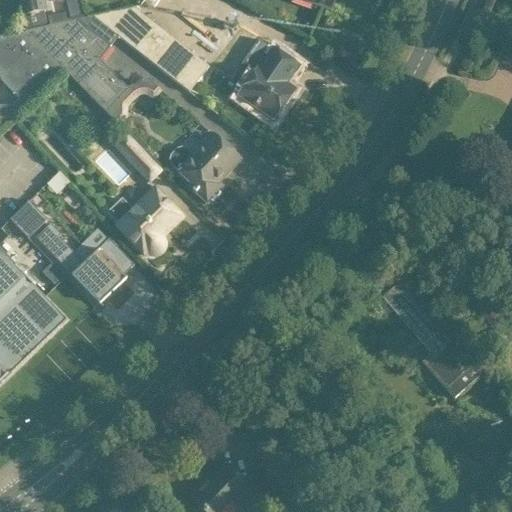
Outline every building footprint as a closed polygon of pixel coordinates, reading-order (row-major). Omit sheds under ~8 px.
[(18,0),(22,17),(38,14),(46,12),(43,0),(18,0)] [(304,0),(330,9),(333,0),(304,0)] [(188,93),(209,68),(133,8),(92,18),(188,93)] [(25,32),(63,70),(77,85),(98,59),(100,61),(110,47),(77,21),(47,27),(25,32)] [(0,79),(26,106),(63,70),(25,32),(0,37),(0,79)] [(255,72),(239,96),(273,120),(289,96),(282,92),(286,87),(283,85),(296,66),(273,50),(272,51),(257,41),(242,63),(255,72)] [(127,89),(100,61),(98,59),(77,85),(105,113),(120,129),(127,120),(127,110),(134,100),(137,98),(139,97),(144,96),(146,97),(150,99),(154,103),(161,91),(157,88),(154,86),(151,84),(148,84),(144,83),(140,84),(136,85),(132,86),(127,89)] [(213,135),(192,157),(184,149),(181,149),(176,150),(170,157),(169,162),(170,165),(191,184),(188,187),(206,204),(222,188),(216,182),(223,174),(226,176),(240,161),(213,135)] [(136,147),(124,158),(149,184),(161,173),(136,147)] [(143,254),(145,252),(147,254),(148,255),(150,256),(152,256),(153,256),(155,256),(157,256),(159,255),(160,254),(161,253),(162,251),(163,250),(164,248),(164,246),(164,244),(163,242),(162,241),(161,239),(160,238),(162,236),(160,234),(166,228),(168,230),(181,218),(155,191),(133,212),(121,200),(105,215),(143,254)] [(28,202),(9,220),(27,240),(46,222),(28,202)] [(51,225),(36,239),(98,305),(125,279),(123,277),(134,265),(110,240),(84,265),(59,239),(62,237),(51,225)] [(0,252),(0,383),(66,321),(0,252)] [(49,265),(41,273),(54,286),(62,278),(49,265)] [(381,299),(402,323),(431,355),(421,364),(454,401),(480,377),(409,298),(419,289),(402,271),(391,280),(396,286),(381,299)] [(481,284),(466,300),(485,319),(495,329),(511,314),(500,303),(481,284)] [(243,483),(241,482),(227,468),(206,490),(202,486),(189,498),(203,511),(221,511),(234,499),(246,511),(249,511),(264,496),(246,479),(243,483)]
